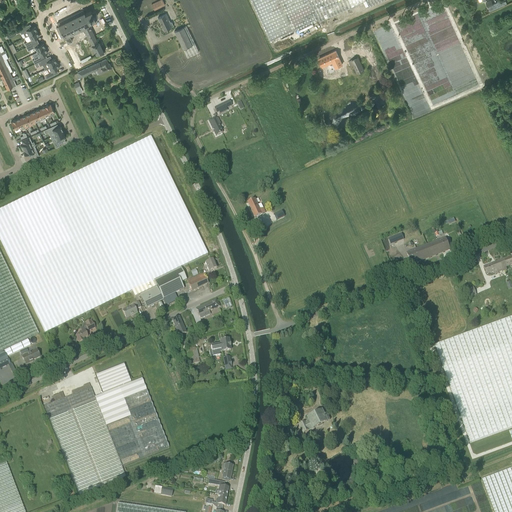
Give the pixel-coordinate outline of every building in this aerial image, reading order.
[(160,0),(151,5),(154,10),(165,5),(162,0),(160,0)] [(250,0),(271,42),(318,19),(319,22),(364,1),(366,0),(369,7),(384,0),(250,0)] [(491,0),(486,3),(490,12),(496,9),(493,4),(491,0)] [(497,2),(493,4),(496,9),(505,5),(502,0),(499,0),(497,1),(497,2)] [(56,27),(58,31),(60,29),(62,33),(59,34),(61,37),(63,36),(65,39),(66,40),(68,43),(72,41),(70,37),(73,36),(73,35),(81,31),(81,32),(84,30),(97,56),(98,55),(98,56),(101,55),(101,54),(104,52),(99,42),(98,43),(90,27),(91,27),(89,23),(96,19),(95,19),(96,18),(97,17),(97,16),(97,14),(97,13),(96,12),(95,11),(94,11),(93,11),(92,11),(91,11),(85,14),(83,10),(57,23),(59,26),(57,27),(56,27)] [(158,18),(164,30),(173,26),(171,22),(170,22),(166,14),(158,18)] [(23,33),(25,37),(29,35),(37,31),(36,30),(35,27),(34,26),(32,28),(31,27),(29,25),(30,24),(19,30),(21,34),(23,33)] [(183,49),(187,58),(199,52),(186,26),(174,32),(183,50),(183,49)] [(13,29),(6,33),(7,34),(7,35),(9,38),(16,34),(13,29)] [(24,43),(26,47),(38,41),(37,41),(35,39),(36,38),(39,36),(37,31),(29,35),(30,38),(29,40),(24,43)] [(36,49),(37,52),(45,48),(43,43),(39,45),(39,44),(38,44),(37,42),(38,41),(26,47),(28,51),(33,48),(36,49)] [(9,45),(8,45),(13,54),(13,53),(17,52),(13,43),(9,45)] [(33,60),(35,64),(50,56),(46,58),(44,55),(45,54),(48,53),(45,48),(37,52),(39,55),(38,57),(33,60)] [(336,51),(319,59),(323,67),(323,68),(324,69),(326,68),(327,67),(326,66),(333,63),(335,68),(342,65),(336,51)] [(42,65),(45,69),(48,67),(57,63),(54,58),(52,59),(51,59),(49,56),(50,56),(35,64),(38,62),(40,66),(42,65)] [(78,72),(80,77),(97,70),(99,74),(102,72),(103,72),(112,68),(109,63),(108,64),(106,59),(78,72)] [(361,62),(353,65),(357,73),(364,70),(361,62)] [(47,74),(44,75),(46,79),(59,73),(58,72),(58,73),(57,70),(57,69),(59,68),(59,67),(59,66),(58,64),(57,64),(57,63),(48,67),(51,72),(47,74)] [(1,77),(10,73),(7,66),(0,69),(0,75),(1,77)] [(13,79),(13,78),(10,73),(1,77),(4,83),(13,79)] [(7,90),(16,85),(14,80),(13,79),(4,83),(7,90)] [(45,106),(49,114),(54,112),(51,104),(49,105),(48,105),(45,106)] [(40,109),(44,116),(49,114),(45,106),(40,109)] [(40,109),(36,111),(39,119),(40,121),(45,119),(44,116),(40,109)] [(31,113),(34,121),(39,119),(36,111),(31,113)] [(31,113),(26,115),(29,123),(34,121),(31,113)] [(21,117),(24,125),(29,123),(26,115),(21,117)] [(21,117),(16,120),(20,127),(19,127),(20,130),(25,128),(24,125),(21,117)] [(216,118),(209,121),(216,137),(223,133),(219,126),(221,125),(218,119),(216,119),(216,118)] [(13,121),(11,122),(14,130),(19,127),(20,127),(16,120),(16,119),(13,121)] [(51,131),(49,132),(51,137),(54,135),(55,135),(63,131),(60,126),(52,130),(51,130),(51,131)] [(55,135),(54,135),(57,141),(66,138),(63,131),(55,135)] [(0,210),(0,239),(46,333),(132,291),(135,297),(139,295),(146,309),(163,300),(163,299),(175,294),(184,289),(181,283),(187,280),(181,268),(154,281),(153,281),(207,254),(150,137),(0,210)] [(32,143),(29,137),(21,140),(23,145),(22,145),(22,147),(21,147),(23,150),(23,149),(24,150),(31,147),(30,144),(32,143)] [(31,147),(24,150),(26,156),(32,154),(34,158),(39,155),(37,151),(34,153),(31,147)] [(248,203),(255,218),(266,213),(261,204),(258,205),(255,199),(248,203)] [(273,215),(276,221),(285,216),(282,211),(273,215)] [(390,245),(397,243),(395,237),(388,239),(390,245)] [(438,241),(443,253),(450,250),(446,238),(438,241)] [(406,253),(411,265),(443,253),(438,241),(406,253)] [(0,369),(11,364),(7,357),(30,345),(27,339),(39,334),(0,254),(0,369)] [(511,256),(503,260),(506,267),(511,265),(511,256)] [(206,266),(204,267),(205,269),(207,268),(209,272),(217,268),(213,259),(205,263),(206,266)] [(484,267),(487,275),(494,272),(495,275),(498,273),(502,271),(502,272),(507,270),(506,267),(503,260),(484,267)] [(187,281),(192,291),(208,284),(203,274),(187,281)] [(469,297),(476,294),(472,287),(466,290),(469,297)] [(175,294),(163,299),(163,300),(166,306),(178,300),(175,295),(175,294)] [(217,300),(195,309),(198,314),(199,316),(200,319),(211,315),(209,311),(216,309),(220,307),(217,300)] [(123,311),(126,318),(137,313),(134,306),(123,311)] [(511,316),(435,345),(470,443),(511,428),(511,316)] [(179,317),(172,320),(179,336),(186,333),(179,317)] [(84,323),(88,331),(95,328),(93,322),(92,323),(91,320),(84,323)] [(75,336),(79,343),(83,341),(82,339),(88,337),(85,330),(79,332),(80,334),(75,336)] [(221,349),(222,352),(231,350),(229,339),(220,341),(220,344),(221,344),(222,349),(221,349)] [(209,351),(210,357),(220,355),(220,352),(222,352),(221,349),(222,349),(221,344),(220,344),(211,346),(212,351),(209,351)] [(186,351),(189,365),(199,363),(197,349),(190,350),(190,351),(186,351)] [(22,357),(26,365),(33,362),(33,361),(40,357),(37,350),(22,357)] [(223,358),(225,371),(232,370),(231,367),(232,366),(231,361),(230,361),(230,357),(223,358)] [(57,401),(43,406),(78,496),(126,477),(122,467),(168,448),(141,379),(131,383),(124,365),(96,376),(103,394),(95,397),(91,388),(78,393),(57,401)] [(13,417),(22,414),(19,408),(11,411),(13,417)] [(300,425),(303,433),(309,430),(318,426),(323,424),(330,420),(327,413),(324,415),(322,411),(308,418),(309,420),(305,422),(300,425)] [(0,511),(25,511),(6,462),(0,464),(0,511)] [(224,468),(222,479),(225,480),(230,481),(233,466),(228,465),(225,464),(224,468)] [(511,511),(511,467),(482,479),(494,511),(511,511)] [(219,488),(218,491),(219,492),(218,495),(227,497),(228,488),(224,487),(220,486),(220,488),(219,488)] [(160,495),(171,497),(173,489),(162,487),(160,495)] [(212,503),(211,504),(216,508),(217,509),(222,509),(223,506),(222,506),(222,505),(225,505),(227,497),(218,495),(218,499),(217,499),(216,501),(217,502),(217,504),(216,503),(212,503)]
